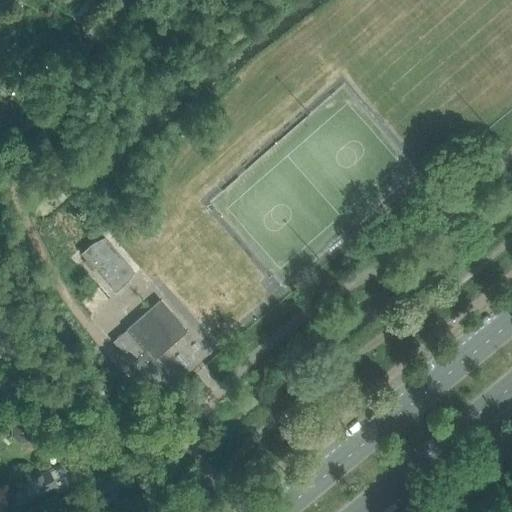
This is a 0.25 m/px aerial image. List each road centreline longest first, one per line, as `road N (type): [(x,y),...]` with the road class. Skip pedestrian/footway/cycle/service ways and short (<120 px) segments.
road 1 (secondary): [(511,317),(279,511)]
road 2 (secondary): [(368,511),(511,397)]
